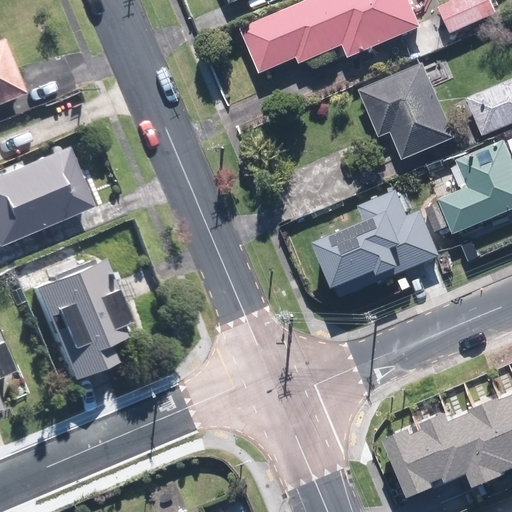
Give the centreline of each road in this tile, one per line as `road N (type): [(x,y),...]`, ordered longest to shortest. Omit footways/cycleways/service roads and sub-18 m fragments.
road 1 (residential): [(110,0),(269,372)]
road 2 (residential): [(269,372),(0,485)]
road 3 (tertiary): [(280,398),(511,301)]
road 4 (tertiary): [(280,398),(328,511)]
